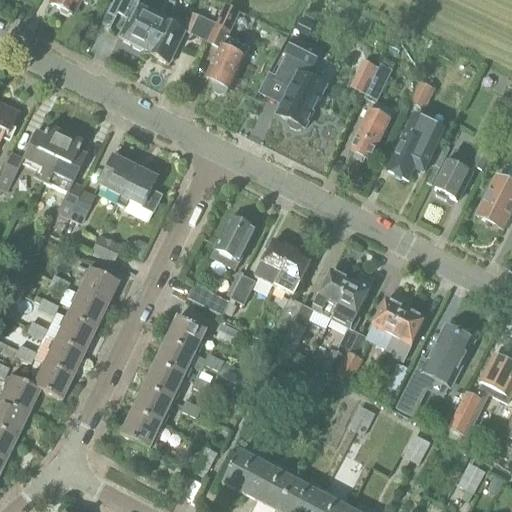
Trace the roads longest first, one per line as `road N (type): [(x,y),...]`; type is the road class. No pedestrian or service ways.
road 1 (residential): [(64,470),(217,151)]
road 2 (residential): [(511,299),(217,151)]
road 3 (residential): [(217,151),(0,45)]
